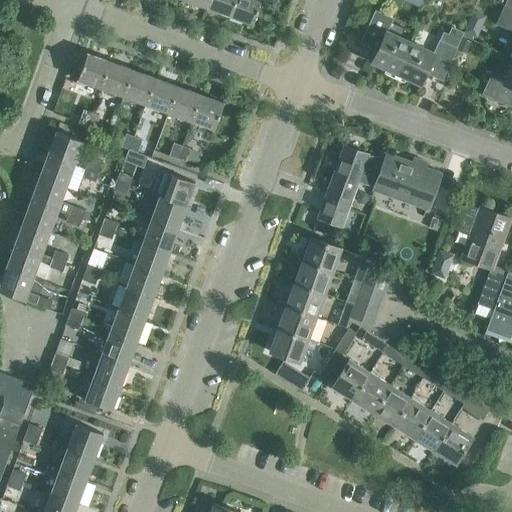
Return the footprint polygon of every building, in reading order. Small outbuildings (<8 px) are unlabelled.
[(185,0),(208,8),(210,0),(185,0)] [(230,17),(236,0),(210,0),(208,8),(230,17)] [(236,0),(230,17),(253,25),(262,0),(236,0)] [(511,7),(504,5),(496,22),(511,29),(511,7)] [(396,72),(410,41),(387,31),(393,18),(375,9),(360,42),(377,50),(372,60),(396,72)] [(410,41),(396,72),(419,83),(424,72),(442,80),(463,32),(446,24),(433,52),(410,41)] [(101,88),(111,62),(88,53),(78,80),(101,88)] [(124,97),(134,70),(111,62),(101,88),(124,97)] [(511,63),(504,82),(490,76),(481,93),(511,107),(511,63)] [(147,105),(156,78),(134,70),(124,97),(147,105)] [(169,114),(179,87),(156,78),(147,105),(169,114)] [(192,122),(202,95),(179,87),(169,114),(192,122)] [(202,95),(192,122),(215,131),(225,104),(202,95)] [(87,126),(92,113),(84,110),(79,123),(87,126)] [(92,113),(87,126),(95,129),(100,116),(92,113)] [(49,155),(74,164),(82,142),(57,132),(49,155)] [(130,150),(135,137),(126,134),(122,147),(130,150)] [(135,137),(130,150),(138,153),(143,140),(135,137)] [(178,159),(182,146),(174,143),(170,156),(178,159)] [(182,146),(178,159),(186,162),(190,149),(182,146)] [(344,146),(328,191),(352,200),(358,182),(374,188),(384,161),(367,155),(367,154),(350,147),(344,146)] [(138,153),(130,150),(126,160),(144,167),(148,157),(138,153)] [(412,163),(387,154),(384,161),(374,188),(427,207),(439,173),(424,168),(426,162),(414,157),(412,163)] [(74,164),(49,155),(40,177),(66,187),(74,164)] [(86,168),(99,173),(102,165),(89,161),(86,168)] [(99,173),(86,168),(83,177),(96,182),(99,173)] [(160,196),(187,206),(195,183),(160,170),(152,193),(160,196)] [(117,180),(130,185),(133,177),(120,172),(117,180)] [(66,187),(40,177),(32,200),(57,209),(69,214),(82,218),(85,210),(61,201),(66,187)] [(130,185),(117,180),(114,189),(127,194),(130,185)] [(328,191),(320,216),(343,224),(352,200),(328,191)] [(152,218),(179,228),(187,206),(160,196),(152,218)] [(57,209),(32,200),(24,223),(49,232),(57,209)] [(506,277),(508,270),(492,264),(502,237),(503,238),(510,218),(480,207),(461,258),(490,268),(478,303),(494,309),(506,277)] [(82,218),(69,214),(66,222),(80,227),(82,218)] [(102,226),(115,231),(118,223),(105,218),(102,226)] [(143,241),(170,251),(179,228),(152,218),(143,241)] [(49,232),(24,223),(15,245),(41,255),(49,232)] [(115,231),(102,226),(99,235),(112,239),(115,231)] [(311,237),(307,248),(304,247),(303,248),(298,259),(302,260),(332,271),(341,248),(311,237)] [(135,264),(162,274),(170,251),(143,241),(135,264)] [(66,264),(53,259),(41,255),(15,245),(7,268),(32,277),(38,263),(50,267),(63,272),(66,264)] [(56,251),(53,259),(66,264),(69,255),(56,251)] [(363,283),(363,282),(367,270),(371,259),(363,256),(355,280),(363,283)] [(324,293),(332,271),(302,260),(294,283),(324,293)] [(86,271),(99,276),(102,268),(89,263),(86,271)] [(127,286),(154,296),(162,274),(135,264),(127,286)] [(27,292),(32,277),(7,268),(0,287),(0,291),(36,305),(36,304),(49,309),(52,301),(39,296),(27,292)] [(363,282),(385,290),(390,278),(367,270),(363,282)] [(511,271),(508,270),(494,309),(487,331),(511,340),(511,271)] [(99,276),(86,271),(83,279),(96,285),(99,276)] [(363,283),(355,280),(347,301),(355,304),(359,292),(363,283)] [(385,290),(363,282),(363,283),(359,292),(381,300),(385,290)] [(324,293),(294,283),(286,305),(316,316),(324,293)] [(119,309),(145,319),(154,296),(127,286),(119,309)] [(381,300),(359,292),(355,304),(377,312),(381,300)] [(355,304),(347,301),(338,325),(347,328),(351,315),(355,304)] [(355,304),(351,315),(373,323),(377,312),(355,304)] [(278,328),(308,339),(316,316),(286,305),(278,328)] [(69,316),(82,321),(85,313),(72,308),(69,316)] [(110,332),(137,342),(145,319),(119,309),(110,332)] [(79,329),(82,321),(69,316),(66,324),(79,329)] [(300,361),(308,339),(278,328),(270,350),(300,361)] [(335,350),(343,354),(357,333),(349,328),(335,350)] [(383,351),(387,344),(367,331),(363,339),(383,351)] [(102,355),(129,364),(137,342),(110,332),(102,355)] [(387,344),(383,351),(403,364),(408,357),(387,344)] [(343,354),(335,350),(322,371),(329,376),(343,354)] [(53,361),(66,366),(69,358),(56,353),(53,361)] [(94,377),(120,387),(129,364),(102,355),(94,377)] [(408,357),(403,364),(423,377),(428,370),(408,357)] [(353,399),(370,372),(349,360),(332,386),(353,399)] [(63,374),(66,366),(53,361),(50,370),(63,374)] [(294,381),(303,387),(310,375),(301,370),(294,381)] [(428,370),(423,377),(444,390),(448,382),(428,370)] [(373,412),(390,385),(370,372),(353,399),(373,412)] [(3,407),(25,415),(36,386),(5,374),(4,395),(3,407)] [(112,410),(120,387),(94,377),(85,400),(112,410)] [(464,403),(469,395),(448,382),(444,390),(464,403)] [(394,425),(410,398),(390,385),(373,412),(394,425)] [(469,395),(464,403),(462,407),(482,420),(490,408),(469,395)] [(410,398),(394,425),(414,437),(431,411),(410,398)] [(25,415),(3,407),(0,414),(0,417),(21,425),(25,415)] [(431,411),(414,437),(434,450),(451,424),(431,411)] [(21,425),(0,417),(0,428),(17,435),(21,425)] [(27,432),(40,437),(43,429),(30,424),(27,432)] [(68,447),(95,457),(103,434),(76,424),(68,447)] [(451,424),(434,450),(455,463),(472,437),(451,424)] [(17,435),(0,428),(0,440),(13,446),(17,435)] [(40,437),(27,432),(24,440),(37,445),(40,437)] [(13,446),(0,440),(0,452),(10,456),(13,446)] [(68,447),(60,470),(87,479),(95,457),(68,447)] [(10,456),(0,452),(0,481),(10,456)] [(10,477),(23,482),(26,474),(14,469),(10,477)] [(60,470),(51,492),(78,502),(87,479),(60,470)] [(20,490),(23,482),(10,477),(7,485),(20,490)] [(51,492),(43,511),(74,511),(78,502),(51,492)] [(237,511),(214,503),(210,511),(237,511)]
